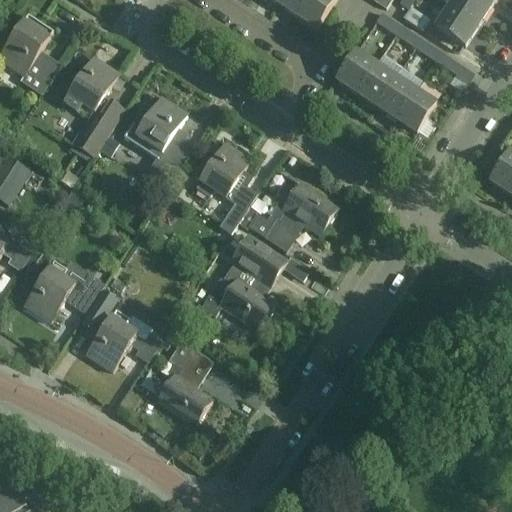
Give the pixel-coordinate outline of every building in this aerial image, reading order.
[(308,0),(280,0),(276,7),(296,20),(308,0)] [(308,0),(296,20),(316,33),(336,3),(331,0),(308,0)] [(394,0),(380,0),(377,5),(386,12),(394,0)] [(416,0),(403,0),(399,7),(408,13),(403,20),(423,34),(429,23),(411,10),(416,0)] [(490,10),(474,0),(454,0),(448,10),(477,30),(490,10)] [(474,0),(490,10),(496,0),(474,0)] [(477,30),(448,10),(434,30),(464,50),(477,30)] [(376,25),(396,39),(402,29),(382,16),(376,25)] [(29,19),(0,61),(0,63),(24,79),(21,84),(38,95),(43,87),(47,90),(62,68),(50,60),(48,63),(39,58),(50,42),(49,41),(53,35),(29,19)] [(396,39),(416,52),(422,42),(402,29),(396,39)] [(416,52),(435,64),(441,55),(422,42),(416,52)] [(358,98),(377,68),(357,55),(338,85),(358,98)] [(435,64),(456,78),(462,68),(441,55),(435,64)] [(125,114),(106,101),(120,79),(95,62),(65,106),(89,122),(73,146),(94,160),(125,114)] [(397,81),(377,68),(358,98),(377,111),(397,81)] [(475,77),(462,68),(456,78),(455,79),(468,88),(475,77)] [(416,94),(397,81),(377,111),(397,123),(416,94)] [(416,94),(397,123),(417,137),(436,107),(416,94)] [(146,108),(124,141),(133,147),(158,163),(155,167),(174,180),(181,169),(182,170),(196,149),(186,142),(187,141),(177,134),(187,119),(162,102),(155,114),(146,108)] [(231,240),(239,228),(249,212),(256,200),(246,193),(254,182),(244,175),(251,165),(225,148),(217,161),(210,156),(194,181),(201,185),(196,193),(209,201),(213,196),(233,209),(218,232),(231,240)] [(490,185),(510,198),(511,195),(511,157),(509,156),(490,185)] [(0,203),(8,208),(30,175),(3,159),(0,163),(0,203)] [(267,223),(249,212),(239,228),(247,233),(249,230),(287,255),(305,228),(322,239),(338,214),(300,189),(284,213),(277,208),(267,223)] [(17,252),(9,247),(9,246),(0,239),(0,233),(2,231),(0,229),(0,259),(3,256),(10,262),(8,267),(20,274),(35,252),(22,243),(17,252)] [(235,268),(223,286),(219,283),(201,311),(215,320),(221,311),(258,335),(275,310),(264,303),(291,262),(250,235),(230,266),(235,268)] [(64,281),(68,274),(55,265),(25,310),(50,326),(68,299),(77,305),(74,309),(86,318),(101,295),(89,287),(83,295),(75,289),(75,288),(64,281)] [(103,295),(103,296),(82,327),(96,337),(117,305),(103,295)] [(151,336),(145,344),(137,339),(137,338),(125,330),(129,323),(117,315),(87,359),(112,376),(130,349),(139,354),(136,359),(148,367),(163,344),(151,336)] [(177,321),(170,333),(188,344),(196,333),(177,321)] [(177,381),(175,379),(157,406),(195,431),(213,404),(197,394),(214,367),(192,353),(193,352),(182,344),(170,363),(183,372),(177,381)] [(0,511),(37,511),(36,511),(19,511),(25,509),(11,484),(0,489),(0,511)]
